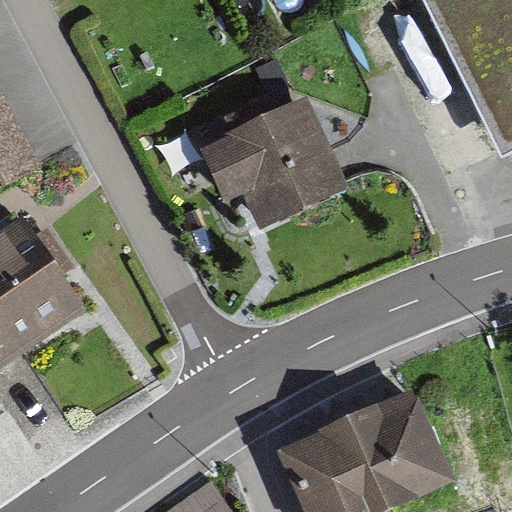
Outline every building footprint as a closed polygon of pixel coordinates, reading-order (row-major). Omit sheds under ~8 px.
[(511,0),(423,0),(510,180),(511,178),(511,0)] [(0,192),(37,173),(0,102),(0,192)] [(347,189),(324,148),(301,105),(200,161),(226,209),(247,197),(267,234),(347,189)] [(30,228),(0,249),(0,381),(93,316),(30,228)] [(415,401),(285,458),(309,511),(387,511),(451,484),(415,401)] [(183,511),(222,511),(208,493),(183,511)]
